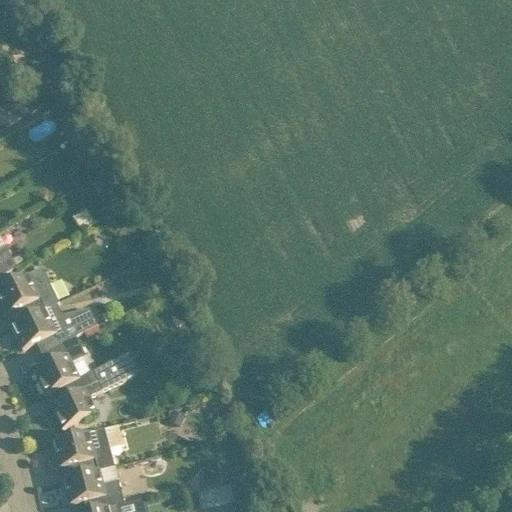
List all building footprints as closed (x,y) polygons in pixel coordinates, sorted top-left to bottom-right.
[(22,15),(28,2),(22,0),(11,0),(8,9),(22,15)] [(44,30),(36,36),(45,49),(48,47),(54,43),(44,30)] [(45,65),(37,79),(54,87),(59,78),(61,74),(45,65)] [(56,101),(68,95),(54,87),(37,79),(34,77),(26,92),(45,102),(48,97),(56,101)] [(7,103),(3,111),(10,114),(14,117),(18,109),(7,103)] [(0,127),(2,129),(9,118),(0,112),(0,127)] [(83,129),(65,133),(68,145),(86,141),(83,129)] [(111,175),(98,182),(104,194),(117,187),(111,175)] [(0,279),(5,277),(17,270),(13,263),(11,258),(5,249),(0,239),(0,279)] [(12,286),(0,291),(0,307),(5,317),(6,319),(23,310),(28,321),(29,321),(57,307),(57,308),(60,306),(50,286),(42,271),(28,278),(12,286)] [(28,321),(11,329),(23,353),(36,346),(40,344),(46,355),(46,356),(70,343),(77,340),(85,336),(98,330),(98,329),(92,318),(80,323),(76,315),(62,318),(57,308),(57,307),(29,321),(28,321)] [(181,315),(170,320),(176,331),(186,326),(181,315)] [(188,333),(169,342),(176,355),(195,346),(188,333)] [(47,368),(33,375),(45,398),(45,399),(63,390),(62,389),(79,381),(72,366),(83,361),(86,359),(77,340),(70,343),(46,356),(51,366),(47,368)] [(64,402),(51,409),(62,433),(80,424),(96,416),(88,401),(103,393),(140,375),(131,355),(93,374),(90,375),(79,381),(62,389),(63,390),(68,401),(64,402)] [(173,414),(168,424),(180,429),(184,419),(173,414)] [(72,440),(52,446),(59,471),(78,466),(81,478),(107,472),(115,470),(111,456),(105,432),(89,436),(72,440)] [(208,470),(204,475),(207,484),(220,481),(217,468),(208,470)] [(81,478),(62,483),(69,508),(88,503),(90,511),(104,511),(119,508),(124,507),(115,470),(107,472),(81,478)] [(243,503),(236,505),(238,511),(254,511),(261,510),(258,499),(243,503)]
